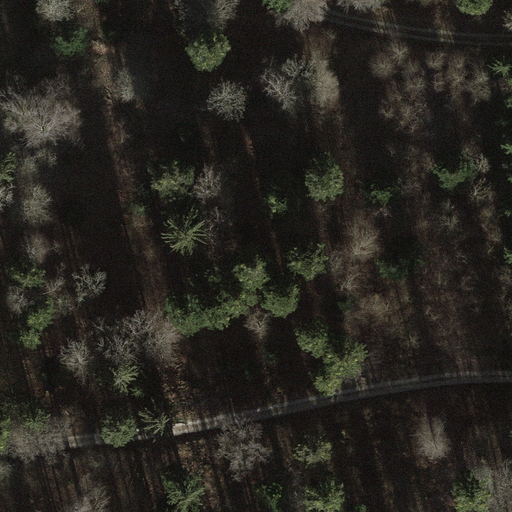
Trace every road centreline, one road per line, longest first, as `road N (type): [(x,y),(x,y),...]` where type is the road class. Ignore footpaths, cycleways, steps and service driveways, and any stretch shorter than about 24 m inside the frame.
road 1 (track): [(511,375),(435,371),(340,382),(0,465)]
road 2 (track): [(511,37),(370,24),(278,0)]
